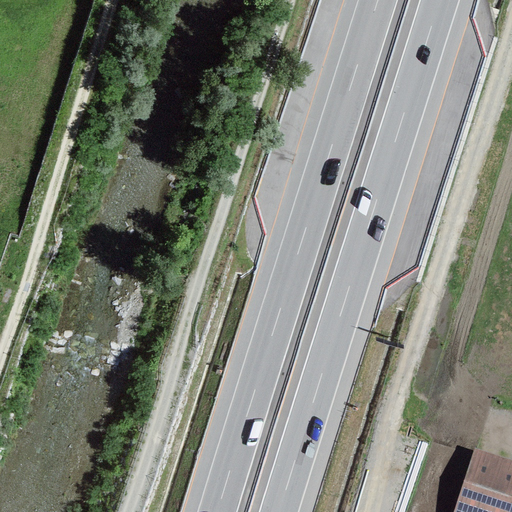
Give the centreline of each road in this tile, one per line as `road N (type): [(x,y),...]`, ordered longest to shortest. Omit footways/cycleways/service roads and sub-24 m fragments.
road 1 (track): [(123,511),(288,0)]
road 2 (motorway): [(379,0),(219,511)]
road 3 (motorway): [(279,511),(439,0)]
road 4 (track): [(511,8),(417,319),(440,371),(484,419),(511,434)]
road 5 (track): [(113,0),(0,355)]
